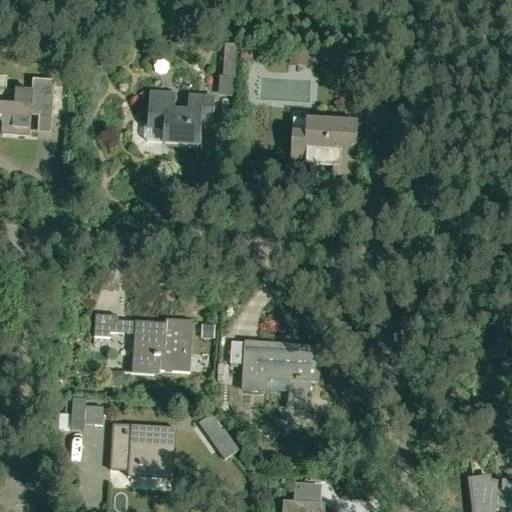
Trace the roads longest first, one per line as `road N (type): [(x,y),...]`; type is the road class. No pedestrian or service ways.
road 1 (unclassified): [(415,511),(376,270),(358,252),(32,238)]
road 2 (unclassified): [(15,511),(32,238)]
